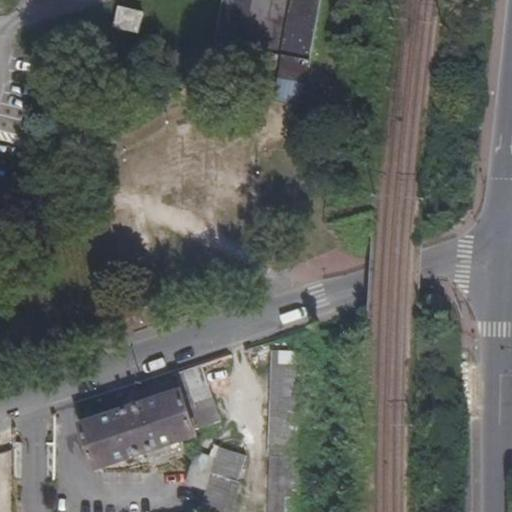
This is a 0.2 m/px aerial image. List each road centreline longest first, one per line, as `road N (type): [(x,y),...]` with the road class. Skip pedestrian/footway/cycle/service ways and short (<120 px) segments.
road 1 (tertiary): [(0,408),(418,267),(499,263)]
road 2 (residential): [(499,263),(493,511)]
